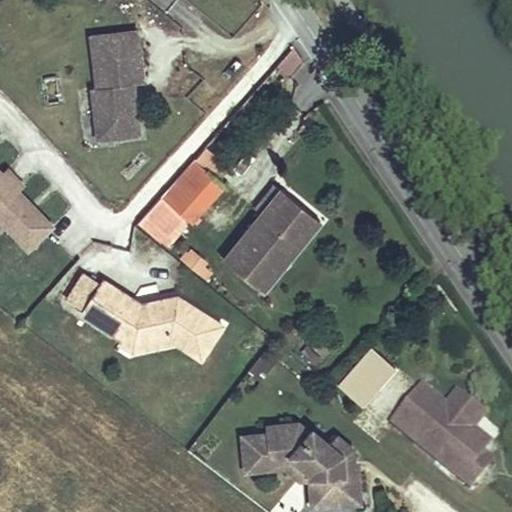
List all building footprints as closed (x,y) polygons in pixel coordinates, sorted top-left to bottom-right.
[(143,82),(137,31),(90,36),(96,87),(91,88),(96,124),(116,122),(118,137),(139,134),(133,84),(143,82)] [(44,104),(59,102),(55,75),(40,78),(44,104)] [(116,122),(96,124),(97,139),(118,137),(116,122)] [(192,224),(226,186),(196,159),(162,197),(192,224)] [(29,249),(53,225),(18,189),(23,184),(7,168),(3,173),(0,170),(0,219),(6,225),(29,249)] [(263,291),(310,233),(295,220),(305,207),(282,189),(224,259),(263,291)] [(321,220),(305,207),(295,220),(310,233),(321,220)] [(212,271),(207,266),(191,252),(184,259),(206,279),(212,271)] [(223,325),(177,296),(173,301),(162,302),(161,300),(142,303),(104,279),(100,284),(85,274),(69,299),(85,310),(82,313),(123,339),(128,331),(140,339),(169,333),(169,338),(201,358),(223,325)] [(140,339),(128,331),(121,344),(133,351),(169,343),(169,338),(169,333),(140,339)] [(260,380),(277,361),(264,351),(249,371),(260,380)] [(478,425),(451,404),(447,409),(423,389),(394,424),(471,489),(482,475),(464,461),(474,448),(482,455),(490,445),(473,431),(478,425)] [(458,395),(451,404),(478,425),(485,417),(458,395)] [(360,502),(355,447),(338,432),(330,441),(312,425),(306,432),(299,425),(268,427),(269,435),(243,437),(247,470),(286,467),(293,456),(311,471),(311,479),(312,490),(337,489),(338,504),(360,502)] [(464,461),(482,475),(492,463),(482,455),(474,448),(464,461)] [(311,471),(293,456),(286,467),(301,479),(311,479),(311,471)] [(337,489),(312,490),(313,505),(338,504),(337,489)]
